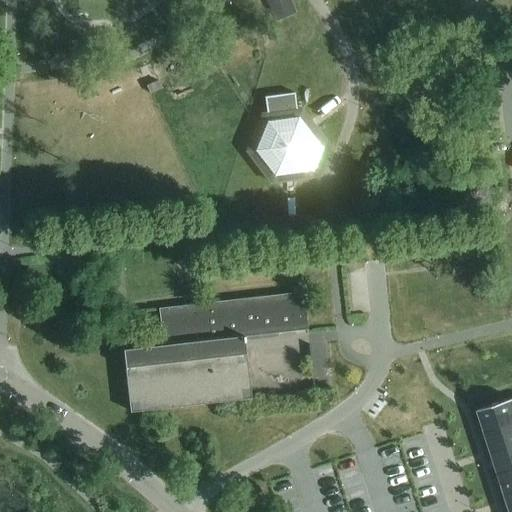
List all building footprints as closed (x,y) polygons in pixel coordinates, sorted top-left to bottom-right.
[(296,14),(289,0),(267,0),(266,1),(275,23),(296,14)] [(246,152),(270,183),(310,178),(325,141),(300,109),(296,110),(294,94),(264,98),(266,114),(262,114),(246,152)] [(158,309),(163,345),(123,350),(130,412),(251,399),(245,353),(244,337),(259,336),(260,340),(261,339),(261,336),(276,334),(277,338),(278,338),(278,334),(293,332),(294,336),(295,336),(295,332),(306,330),(306,334),(308,334),(303,293),(219,302),(158,309)] [(511,399),(478,411),(485,432),(511,423),(511,399)] [(511,423),(485,432),(492,453),(511,446),(511,423)] [(511,446),(492,453),(498,473),(511,468),(511,446)] [(511,468),(498,473),(505,494),(511,491),(511,468)]
